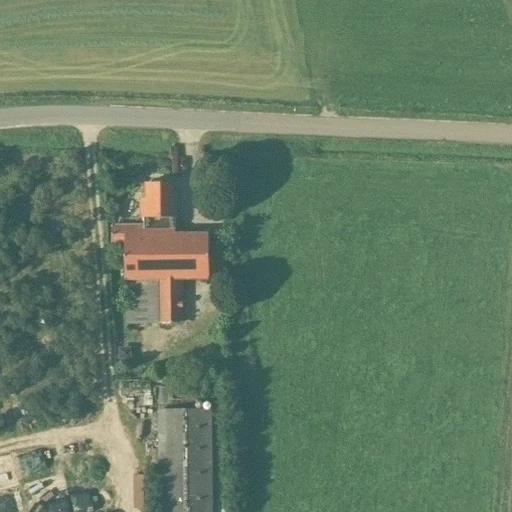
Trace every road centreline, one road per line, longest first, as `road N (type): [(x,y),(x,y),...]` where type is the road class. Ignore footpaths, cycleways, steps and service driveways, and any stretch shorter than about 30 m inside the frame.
road 1 (unclassified): [(511,136),(60,114),(0,118)]
road 2 (track): [(85,115),(110,413),(104,431)]
road 3 (track): [(0,446),(67,430),(104,431),(129,470),(135,511)]
